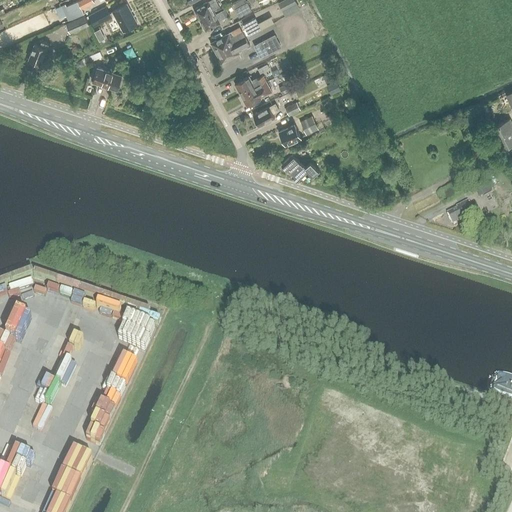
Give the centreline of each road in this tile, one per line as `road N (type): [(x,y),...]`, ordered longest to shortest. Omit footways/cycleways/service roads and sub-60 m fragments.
road 1 (secondary): [(511,275),(232,185)]
road 2 (unclassified): [(232,185),(240,151),(156,0)]
road 3 (track): [(120,511),(206,332)]
road 4 (secondary): [(110,144),(232,185)]
